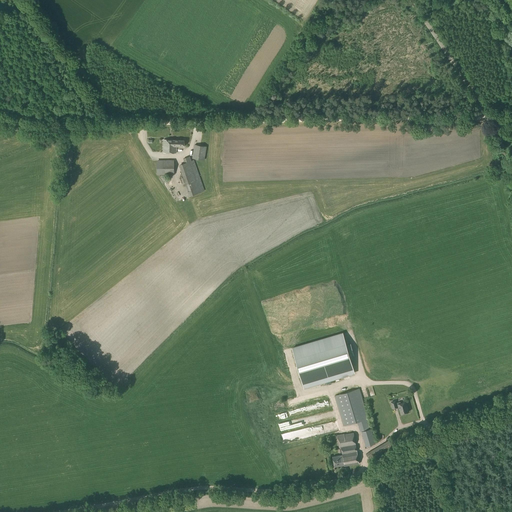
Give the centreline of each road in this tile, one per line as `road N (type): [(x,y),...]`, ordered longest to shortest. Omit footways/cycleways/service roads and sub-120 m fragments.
road 1 (track): [(489,116),(29,126),(0,118)]
road 2 (unclassified): [(282,491),(370,468),(437,427),(511,404)]
road 3 (track): [(68,511),(203,488),(282,491)]
road 4 (unclassified): [(511,139),(407,0)]
